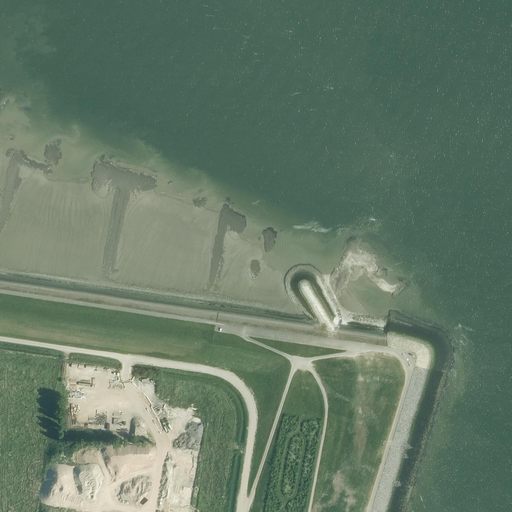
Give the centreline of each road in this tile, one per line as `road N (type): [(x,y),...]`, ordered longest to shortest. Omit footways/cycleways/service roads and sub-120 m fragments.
road 1 (unclassified): [(240,511),(252,421),(245,392),(230,378),(0,338)]
road 2 (track): [(127,356),(121,398),(153,413),(160,464),(154,511)]
road 3 (unclassified): [(243,511),(293,362)]
road 4 (unclassified): [(223,327),(371,347)]
